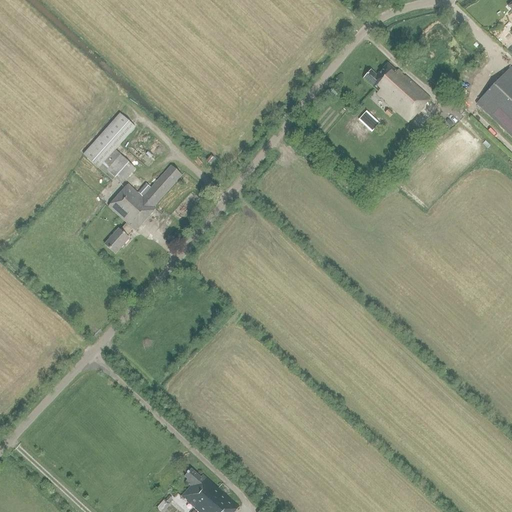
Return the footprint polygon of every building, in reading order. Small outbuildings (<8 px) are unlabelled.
[(511,2),(508,7),(511,10),(511,69),(511,70),(510,68),(475,104),(511,138),(511,2)] [(406,63),(400,57),(397,60),(403,66),(406,63)] [(396,72),(387,64),(376,76),(370,71),(363,79),(378,93),(377,95),(408,123),(430,100),(398,71),(396,72)] [(120,183),(133,168),(112,150),(132,127),(117,114),(81,155),(96,168),(111,181),(113,178),(120,183)] [(215,159),(211,156),(206,161),(210,164),(215,159)] [(152,208),(180,176),(169,167),(150,188),(145,184),(136,194),(127,186),(108,208),(125,223),(119,230),(118,229),(104,245),(115,254),(128,239),(126,236),(132,229),(135,232),(154,210),(152,208)] [(203,476),(201,479),(191,470),(185,477),(189,480),(187,481),(192,486),(182,497),(198,511),(233,511),(238,507),(203,476)] [(162,511),(163,511),(171,504),(167,500),(159,507),(162,511)]
